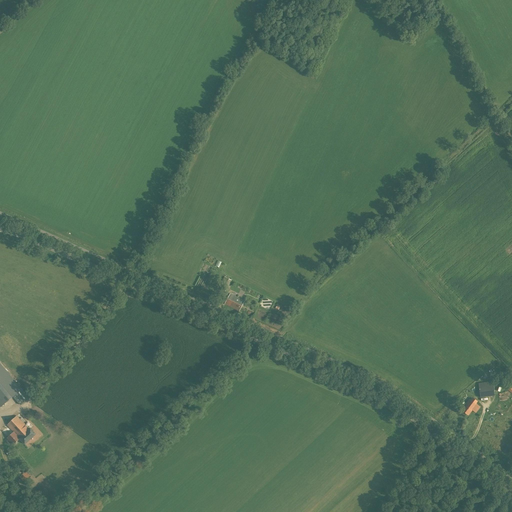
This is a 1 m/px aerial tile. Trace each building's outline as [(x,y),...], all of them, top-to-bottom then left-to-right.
[(226,291),(232,280),(226,277),(220,288),(226,291)] [(239,311),(244,301),(230,294),(225,304),(239,311)] [(0,363),(0,403),(2,407),(14,397),(21,405),(29,398),(22,389),(0,363)] [(495,395),(493,382),(478,384),(480,397),(495,395)] [(472,409),(476,412),(479,407),(469,400),(465,405),(466,405),(462,410),(468,415),(472,409)] [(29,430),(26,426),(17,416),(7,425),(14,432),(7,438),(13,445),(20,439),(25,445),(36,434),(30,429),(29,430)] [(22,481),(30,475),(27,471),(19,476),(22,481)]
